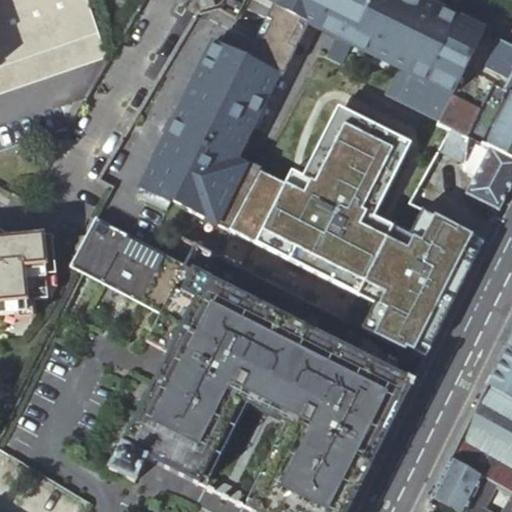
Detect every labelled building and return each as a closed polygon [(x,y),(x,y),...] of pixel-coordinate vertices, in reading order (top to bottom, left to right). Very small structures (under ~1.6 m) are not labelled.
[(0,0),(0,91),(104,57),(84,0),(0,0)] [(483,32),(418,0),(266,0),(277,5),(249,61),(212,42),(135,197),(165,211),(172,197),(190,206),(187,212),(225,231),(254,173),(229,161),(232,156),(273,74),(277,76),(304,22),(336,38),(351,45),(398,69),(452,95),(483,32)] [(202,0),(198,1),(200,9),(213,6),(211,0),(202,0)] [(351,45),(336,38),(326,58),(341,65),(351,45)] [(503,89),(511,93),(511,46),(499,40),(484,68),(508,80),(503,89)] [(452,95),(398,69),(385,94),(439,121),(452,95)] [(511,161),(511,93),(503,89),(494,85),(491,86),(479,110),(465,137),(475,142),(488,149),(511,161)] [(452,96),(438,123),(451,130),(465,137),(479,110),(452,96)] [(349,109),(337,103),(333,112),(344,118),(349,109)] [(427,354),(483,235),(423,204),(410,228),(413,230),(406,242),(368,222),(360,218),(366,206),(371,195),(380,200),(406,149),(394,143),(399,134),(349,109),(344,118),(333,112),(303,171),(311,175),(305,187),(297,183),(261,165),(228,233),(363,298),(367,290),(379,296),(375,304),(364,326),(427,354)] [(465,137),(451,130),(439,152),(460,164),(466,162),(475,142),(465,137)] [(410,140),(399,134),(394,143),(406,149),(410,140)] [(488,149),(475,142),(466,162),(462,169),(474,176),(488,149)] [(511,184),(511,161),(488,149),(474,176),(464,195),(498,212),(511,184)] [(232,156),(229,161),(254,173),(256,168),(232,156)] [(311,175),(303,171),(297,183),(305,187),(311,175)] [(406,242),(413,230),(410,228),(374,210),(366,206),(360,218),(368,222),(406,242)] [(166,354),(205,278),(95,219),(69,269),(82,276),(158,316),(144,343),(166,354)] [(0,316),(15,315),(25,314),(24,303),(24,302),(46,299),(46,289),(44,276),(55,274),(51,236),(17,240),(1,241),(0,241),(0,316)] [(44,276),(46,289),(57,288),(55,274),(44,276)] [(205,278),(166,354),(107,470),(133,483),(145,461),(180,478),(183,473),(189,476),(228,399),(233,401),(262,416),(267,418),(228,495),(234,499),(231,504),(245,511),(346,511),(408,388),(409,388),(412,383),(411,382),(205,278)] [(375,304),(379,296),(367,290),(363,298),(375,304)] [(25,314),(15,315),(16,319),(18,321),(30,320),(33,317),(31,305),(28,303),(24,303),(25,314)] [(488,386),(511,399),(511,346),(509,345),(488,386)] [(511,399),(488,386),(450,460),(485,479),(511,494),(511,399)] [(450,460),(432,497),(458,511),(465,511),(485,479),(450,460)] [(503,511),(511,496),(511,494),(485,479),(465,511),(503,511)] [(511,511),(511,496),(503,511),(511,511)]
